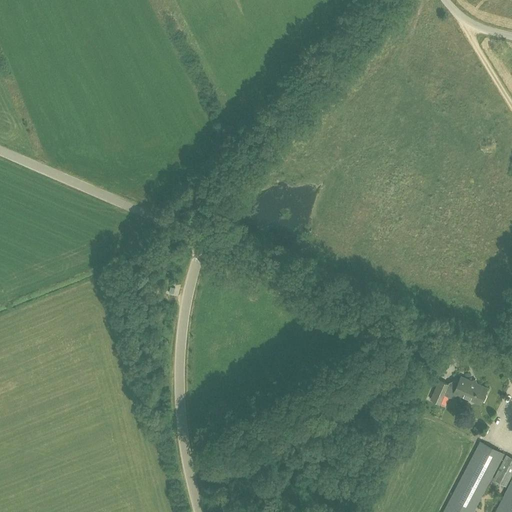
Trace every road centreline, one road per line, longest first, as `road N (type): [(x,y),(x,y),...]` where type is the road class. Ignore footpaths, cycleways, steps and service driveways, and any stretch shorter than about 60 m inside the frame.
road 1 (track): [(511,364),(201,237)]
road 2 (unclassified): [(201,237),(283,101),(382,0)]
road 3 (unclassified): [(198,511),(178,385),(201,237)]
road 4 (unclassified): [(201,237),(0,150)]
